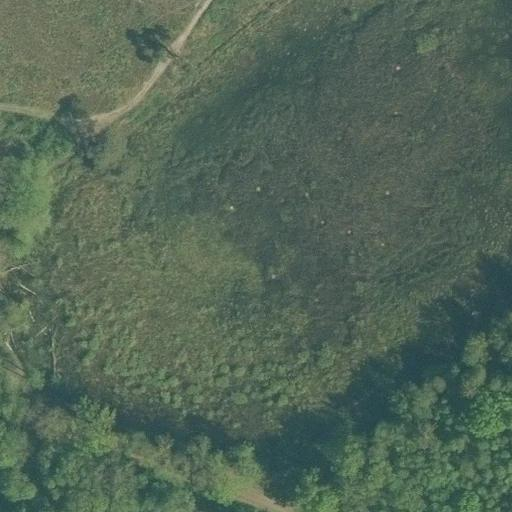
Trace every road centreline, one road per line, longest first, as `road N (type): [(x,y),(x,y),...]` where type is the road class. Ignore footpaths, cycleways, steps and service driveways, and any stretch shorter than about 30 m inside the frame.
road 1 (track): [(511,297),(373,401),(265,502)]
road 2 (track): [(265,502),(29,424)]
